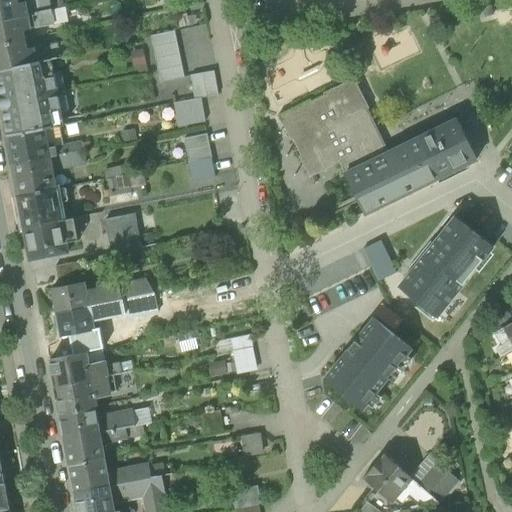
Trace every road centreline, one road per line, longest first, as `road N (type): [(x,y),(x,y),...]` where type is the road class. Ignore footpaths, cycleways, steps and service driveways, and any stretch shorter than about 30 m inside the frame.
road 1 (residential): [(218,0),(295,406)]
road 2 (residential): [(0,205),(58,511)]
